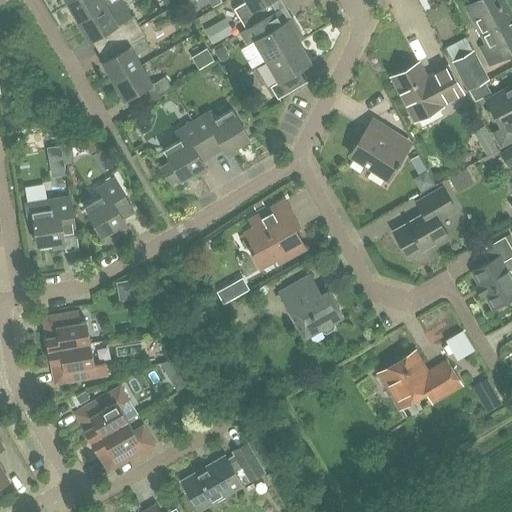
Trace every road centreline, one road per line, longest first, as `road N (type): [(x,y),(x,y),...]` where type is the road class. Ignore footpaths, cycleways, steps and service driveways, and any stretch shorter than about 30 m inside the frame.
road 1 (residential): [(0,302),(87,286),(300,156)]
road 2 (residential): [(481,345),(447,301),(404,310),(373,297),(300,156)]
road 3 (residential): [(65,507),(12,405),(0,334)]
road 4 (residential): [(300,156),(357,0)]
road 5 (residential): [(65,507),(212,438)]
road 6 (residential): [(95,109),(29,0)]
